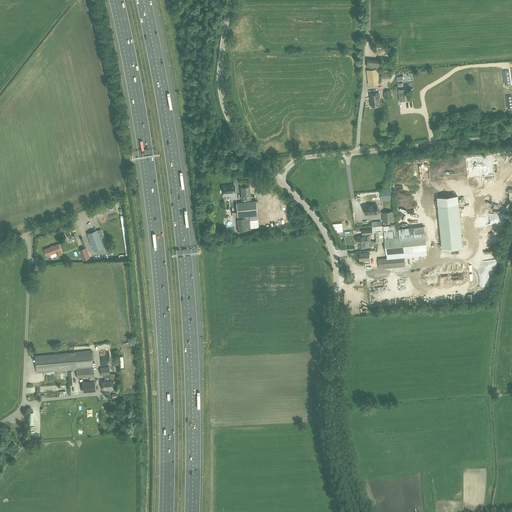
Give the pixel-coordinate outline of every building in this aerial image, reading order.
[(368,58),(367,67),(379,68),(380,60),(368,58)] [(377,69),(367,70),(369,85),(380,84),(377,69)] [(370,94),(370,98),(372,106),(380,105),(379,92),(372,93),(370,94)] [(224,196),(229,196),(229,200),(236,199),(235,192),(234,185),(222,186),(223,193),(224,193),(224,196)] [(251,198),(250,186),(240,187),(241,199),(251,198)] [(458,196),(437,198),(442,248),(463,246),(458,196)] [(256,200),(236,202),(237,217),(257,215),(256,200)] [(378,213),(377,209),(378,209),(378,208),(377,208),(377,204),(365,205),(366,214),(378,213)] [(382,212),(383,222),(395,221),(394,211),(382,212)] [(461,225),(474,224),(473,211),(461,212),(461,225)] [(251,230),(250,217),(237,219),(238,231),(251,230)] [(425,234),(399,237),(399,231),(384,232),(385,238),(387,254),(426,250),(425,234)] [(103,250),(96,233),(87,236),(94,253),(103,250)] [(365,243),(368,242),(370,242),(370,235),(356,237),(357,244),(358,244),(358,247),(365,247),(365,243)] [(50,255),(56,252),(57,256),(62,254),(61,251),(58,244),(44,249),(46,256),(50,255)] [(79,250),(80,252),(83,260),(90,257),(86,247),(79,250)] [(360,261),(364,260),(364,263),(368,263),(368,260),(369,260),(369,252),(359,253),(360,261)] [(379,269),(387,268),(405,266),(404,256),(378,259),(379,269)] [(36,373),(76,369),(93,367),(92,350),(35,356),(36,373)] [(94,379),(94,376),(93,367),(76,369),(77,378),(90,377),(90,379),(94,379)] [(101,376),(104,375),(105,380),(101,380),(102,390),(113,389),(112,379),(110,379),(110,375),(109,367),(100,367),(101,376)] [(95,391),(95,381),(82,382),(83,392),(95,391)]
